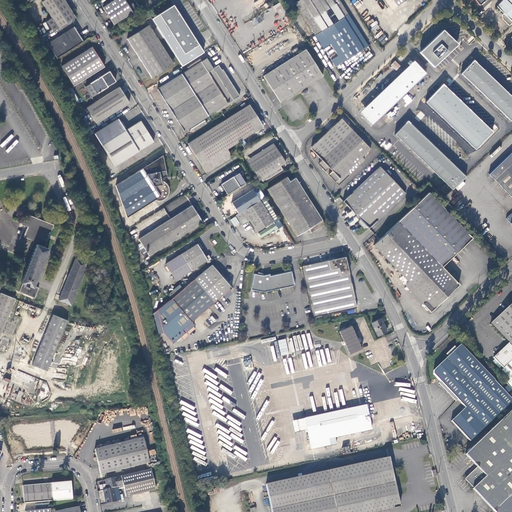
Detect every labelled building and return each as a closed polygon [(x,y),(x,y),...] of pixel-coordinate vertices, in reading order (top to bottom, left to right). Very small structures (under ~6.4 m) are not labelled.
[(46,22),(52,32),(75,18),(64,0),(44,0),(42,2),(52,18),(46,22)] [(114,0),(103,7),(113,24),(136,10),(132,4),(129,6),(124,0),(114,0)] [(321,31),(347,15),(337,0),(299,0),(295,3),(315,35),(321,31)] [(511,0),(502,0),(497,6),(503,13),(502,14),(502,19),(509,25),(511,22),(511,0)] [(277,11),(282,7),(279,3),(273,6),(277,11)] [(173,5),(159,14),(184,53),(199,44),(173,5)] [(335,67),(367,46),(347,15),(321,31),(329,44),(337,56),(331,60),(335,67)] [(127,38),(151,78),(173,64),(148,25),(127,38)] [(47,44),(56,59),(83,42),(75,31),(76,28),(73,28),(47,44)] [(434,67),(447,54),(457,44),(443,30),(431,42),(420,52),(434,67)] [(323,48),(329,44),(321,31),(315,35),(323,48)] [(73,87),(104,67),(91,47),(61,67),(73,87)] [(263,75),(279,102),(300,89),(322,76),(305,49),(263,75)] [(206,57),(181,73),(208,115),(233,99),(213,68),(206,57)] [(414,60),(359,113),(372,126),(427,74),(414,60)] [(396,71),(401,66),(395,60),(391,65),(396,71)] [(462,74),(511,119),(511,117),(511,95),(475,61),(474,60),(462,74)] [(218,65),(213,68),(233,99),(239,96),(225,73),(222,69),(221,70),(220,69),(219,66),(218,65)] [(85,87),(92,97),(108,87),(107,86),(116,81),(109,71),(90,83),(90,84),(85,87)] [(208,115),(181,73),(157,89),(184,131),(208,115)] [(426,102),(475,150),(493,132),(443,84),(426,102)] [(129,103),(119,87),(87,108),(97,123),(129,103)] [(71,88),(66,91),(74,106),(78,103),(71,88)] [(406,94),(402,98),(408,104),(412,100),(406,94)] [(78,103),(74,106),(78,113),(81,112),(84,110),(79,102),(78,103)] [(249,104),(218,124),(232,146),(239,141),(262,126),(249,104)] [(78,113),(78,114),(85,128),(89,136),(92,134),(81,112),(78,113)] [(126,130),(118,118),(94,133),(115,166),(154,142),(140,120),(126,130)] [(356,162),(358,161),(362,157),(370,149),(354,132),(342,119),(311,148),(322,161),(318,164),(325,171),(329,167),(332,172),(329,175),(338,185),(359,165),(356,162)] [(395,134),(452,190),(466,177),(408,121),(395,134)] [(232,146),(218,124),(188,143),(206,173),(232,157),(227,149),(232,146)] [(264,183),(283,171),(280,166),(285,162),(274,145),(273,143),(247,160),(259,179),(260,178),(264,183)] [(511,153),(511,152),(488,175),(511,199),(511,212),(505,219),(511,225),(511,153)] [(116,185),(127,217),(155,200),(157,200),(159,201),(161,200),(164,199),(166,198),(167,197),(168,195),(169,193),(169,189),(169,187),(168,186),(166,183),(165,183),(164,176),(168,175),(165,157),(164,157),(163,155),(116,185)] [(355,213),(369,228),(406,193),(380,166),(344,201),(355,213)] [(238,172),(220,183),(228,194),(246,183),(238,172)] [(267,189),(297,235),(309,228),(311,232),(324,224),(295,178),(290,181),(287,176),(267,189)] [(456,188),(458,190),(465,183),(463,181),(456,188)] [(238,213),(259,200),(252,189),(231,203),(238,213)] [(426,301),(423,305),(430,312),(458,286),(441,268),(472,239),(428,193),(398,222),(374,245),(408,281),(426,301)] [(273,221),(259,200),(238,213),(236,215),(241,223),(243,224),(249,220),(250,222),(248,223),(252,228),(253,227),(254,227),(257,232),(273,221)] [(138,238),(149,255),(202,222),(192,205),(138,238)] [(235,227),(240,223),(235,216),(230,220),(235,227)] [(19,292),(34,298),(39,287),(33,285),(48,249),(44,247),(52,225),(44,222),(44,223),(28,217),(27,221),(22,219),(20,223),(27,226),(23,236),(33,240),(30,248),(34,249),(21,283),(22,283),(19,292)] [(258,233),(262,238),(276,228),(273,223),(258,233)] [(165,263),(175,280),(207,260),(197,244),(165,263)] [(303,266),(306,283),(314,317),(357,308),(346,257),(303,266)] [(58,300),(70,305),(86,264),(75,259),(58,300)] [(212,265),(157,311),(162,333),(171,344),(184,333),(181,330),(231,288),(212,265)] [(295,285),(292,271),(270,275),(270,274),(263,275),(254,273),(251,289),(264,291),(295,285)] [(404,284),(423,305),(426,301),(408,281),(404,284)] [(0,294),(0,336),(15,299),(0,294)] [(511,303),(491,323),(510,342),(493,358),(504,369),(502,371),(510,379),(505,383),(511,390),(511,303)] [(53,314),(32,365),(47,371),(67,320),(53,314)] [(370,323),(375,336),(384,332),(379,319),(370,323)] [(339,331),(343,341),(344,344),(349,354),(361,349),(359,342),(357,338),(351,325),(339,331)] [(278,341),(282,360),(296,356),(291,338),(278,341)] [(465,408),(494,381),(460,345),(433,371),(433,374),(461,403),(465,408)] [(251,357),(243,358),(244,368),(252,367),(251,357)] [(470,441),(511,401),(511,399),(494,381),(465,408),(451,421),(470,441)] [(304,419),(311,450),(330,446),(329,442),(334,441),(334,438),(371,430),(365,406),(304,419)] [(511,511),(511,410),(465,454),(478,468),(465,479),(474,488),(473,489),(487,504),(494,511),(511,511)] [(94,449),(99,473),(148,462),(143,438),(94,449)] [(266,485),(271,511),(377,511),(400,507),(389,457),(266,485)] [(155,490),(150,468),(104,480),(106,490),(113,488),(123,486),(125,497),(155,490)] [(23,485),(24,503),(72,499),(71,481),(23,485)] [(106,490),(103,490),(106,504),(116,502),(113,488),(106,490)]
